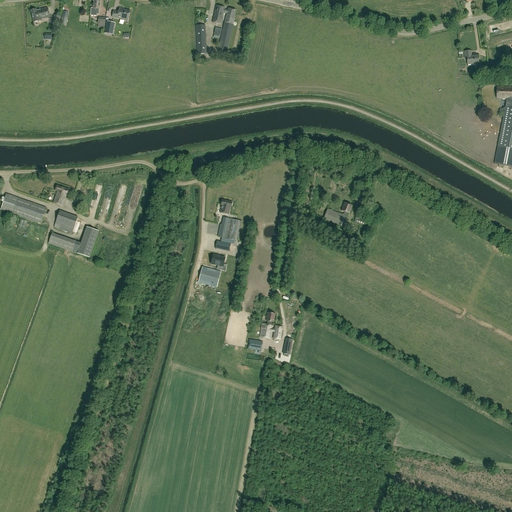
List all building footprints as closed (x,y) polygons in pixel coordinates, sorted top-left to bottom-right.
[(100,9),(100,2),(94,1),(93,8),(91,8),(90,15),(97,16),(97,14),(99,14),(99,9),(100,9)] [(234,24),(237,10),(228,8),(227,10),(224,10),(225,7),(216,6),(212,23),(221,24),(224,13),(227,14),(225,22),(219,48),(228,50),(234,24)] [(36,11),(36,10),(36,9),(30,11),(33,23),(42,21),(41,19),(50,17),(47,8),(36,11)] [(128,20),(130,11),(119,9),(118,13),(113,12),(112,17),(128,20)] [(98,25),(105,26),(106,18),(99,17),(98,25)] [(112,35),(115,23),(107,22),(104,33),(112,35)] [(205,25),(196,26),(197,54),(206,54),(205,25)] [(490,44),(511,43),(511,36),(489,38),(490,44)] [(467,57),(467,65),(479,64),(478,55),(472,56),(471,51),(464,51),(464,58),(467,57)] [(496,98),(507,99),(505,107),(511,108),(511,87),(497,87),(496,98)] [(511,108),(505,107),(494,164),(511,167),(511,108)] [(67,196),(69,190),(57,186),(55,191),(57,192),(52,204),(63,207),(67,195),(67,196)] [(46,208),(8,195),(3,210),(41,224),(46,208)] [(231,207),(232,202),(222,200),(220,208),(221,208),(220,213),(229,215),(230,207),(231,207)] [(346,216),(348,213),(349,213),(352,206),(344,203),(341,211),(345,212),(344,215),(327,209),(324,219),(343,226),(347,217),(346,216)] [(78,217),(60,211),(54,227),(72,233),(78,217)] [(365,226),(368,217),(357,213),(354,222),(365,226)] [(242,222),(240,221),(232,219),(230,219),(222,217),(218,237),(226,239),(227,239),(236,241),(238,241),(242,222)] [(17,229),(23,231),(26,222),(20,220),(17,229)] [(99,231),(87,227),(77,254),(89,258),(99,231)] [(224,264),(225,258),(213,255),(211,264),(217,266),(223,267),(224,264)] [(267,324),(262,323),(260,337),(270,339),(271,332),(274,332),(273,339),(280,340),(282,327),(275,326),(275,329),(272,328),(272,325),(270,325),(271,322),(274,322),(275,314),(268,313),(267,321),(268,321),(267,324)] [(293,340),(286,339),(284,348),(291,349),(293,340)] [(249,340),(248,349),(261,351),(262,342),(249,340)]
